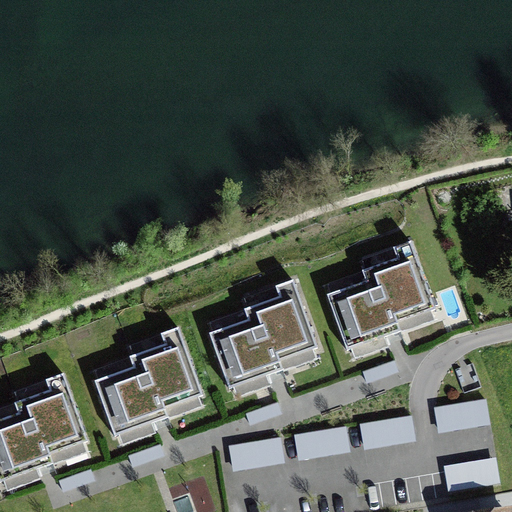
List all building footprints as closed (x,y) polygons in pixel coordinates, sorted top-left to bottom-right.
[(391,335),(401,332),(398,323),(435,310),(411,242),(393,249),(397,259),(362,272),(366,282),(327,296),(347,351),(391,335)] [(248,320),(209,334),(229,389),(273,373),(283,370),(280,362),(317,348),(293,281),(276,287),(279,297),(244,310),(248,320)] [(203,396),(178,328),(161,334),(165,345),(129,357),(133,368),(95,382),(115,437),(158,421),(168,417),(165,409),(203,396)] [(391,362),(362,373),(365,383),(395,372),(391,362)] [(87,441),(63,374),(46,381),(50,391),(14,403),(18,414),(0,420),(0,482),(43,467),(53,463),(50,455),(87,441)] [(435,409),(439,434),(487,427),(484,403),(435,409)] [(274,404),(245,415),(249,424),(278,414),(274,404)] [(360,426),(363,450),(412,444),(408,419),(360,426)] [(295,435),(298,459),(347,453),(344,428),(295,435)] [(229,445),(233,470),(281,464),(278,439),(229,445)] [(157,446),(128,456),(131,466),(161,456),(157,446)] [(449,464),(453,489),(501,483),(498,458),(449,464)] [(86,471),(58,482),(61,491),(90,481),(86,471)]
